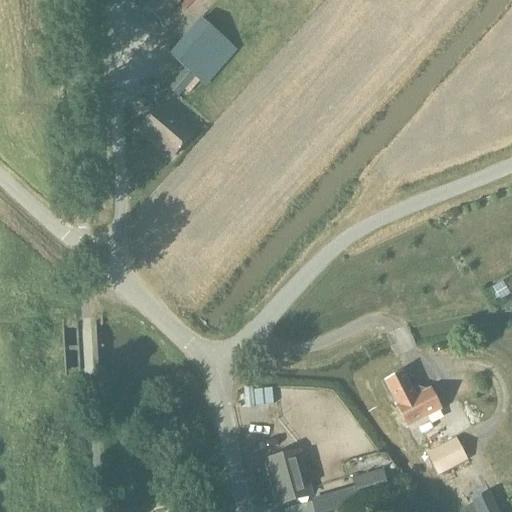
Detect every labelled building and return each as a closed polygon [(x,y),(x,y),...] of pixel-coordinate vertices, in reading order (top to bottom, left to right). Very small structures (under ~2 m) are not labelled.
[(135,0),(159,22),(179,0),(135,0)] [(168,56),(184,69),(194,77),(199,81),(230,43),(199,18),(168,56)] [(194,77),(184,69),(168,88),(178,96),(194,77)] [(182,147),(181,146),(192,134),(159,106),(139,129),(172,157),(178,149),(180,150),(182,147)] [(384,380),(397,406),(406,423),(418,417),(420,419),(440,409),(430,390),(415,397),(401,371),(384,380)] [(170,403),(152,418),(158,424),(175,409),(170,403)] [(426,435),(410,444),(415,455),(432,446),(426,435)] [(455,438),(426,454),(437,475),(466,460),(455,438)] [(309,494),(297,453),(266,462),(278,503),(309,494)] [(352,479),(358,501),(387,492),(381,471),(352,479)] [(309,493),(314,511),(329,511),(352,505),(345,482),(309,493)] [(488,493),(497,511),(511,511),(511,484),(511,483),(488,493)] [(471,500),(476,511),(497,511),(488,493),(471,500)]
